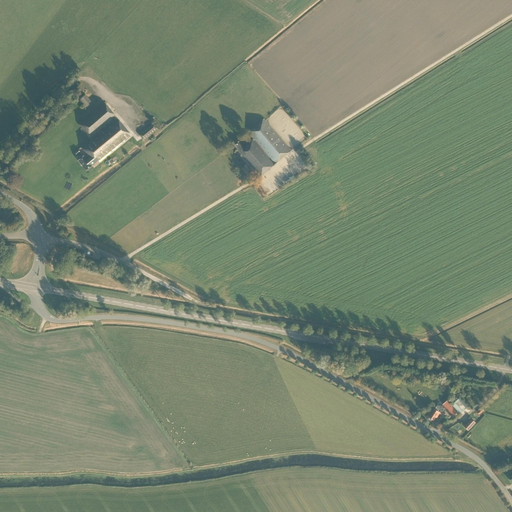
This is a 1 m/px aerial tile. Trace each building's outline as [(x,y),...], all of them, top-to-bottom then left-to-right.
[(83,97),(78,100),(85,108),(89,105),(89,104),(91,102),(85,95),(83,97)] [(99,161),(131,135),(104,102),(78,123),(91,139),(81,147),(89,157),(86,159),(83,155),(78,160),(86,170),(92,166),(91,165),(98,160),(99,161)] [(291,151),(264,119),(249,132),(254,138),(244,146),(240,141),(235,145),(238,149),(238,150),(242,155),(241,156),(245,160),(260,178),(291,151)] [(158,129),(157,128),(152,122),(138,134),(144,141),(158,129)] [(247,173),(252,169),(247,164),(242,169),(247,173)] [(438,385),(443,391),(449,387),(444,381),(438,385)] [(451,405),(448,400),(443,405),(453,416),(458,412),(459,413),(466,408),(458,399),(451,405)] [(442,412),(444,408),(437,404),(434,409),(433,409),(429,416),(430,417),(429,418),(433,421),(435,419),(436,420),(441,411),(442,412)] [(468,431),(476,423),(472,419),(464,427),(468,431)]
